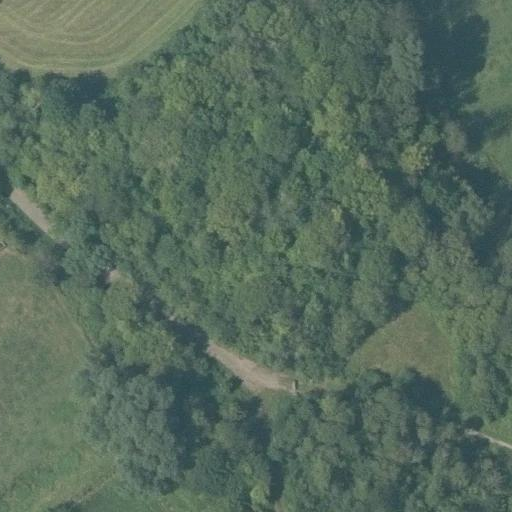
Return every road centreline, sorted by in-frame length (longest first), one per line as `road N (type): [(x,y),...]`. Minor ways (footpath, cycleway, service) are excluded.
road 1 (track): [(511,454),(415,415),(292,400),(235,379),(47,242),(0,173)]
road 2 (track): [(235,379),(283,511)]
